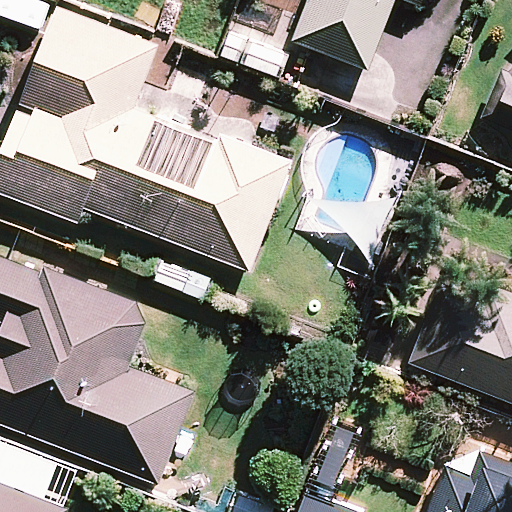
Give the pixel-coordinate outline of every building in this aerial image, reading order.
[(317,0),(300,47),(376,76),(405,1),(429,11),(433,0),(317,0)] [(92,215),(256,277),(298,169),(226,141),(224,147),(142,116),(166,52),(64,13),(0,180),(0,198),(86,231),(92,215)] [(489,123),(511,133),(511,77),(510,76),(489,123)] [(0,347),(0,425),(168,489),(203,398),(137,373),(153,330),(145,310),(51,274),(49,279),(3,262),(0,271),(0,324),(11,328),(3,348),(0,347)] [(448,288),(417,367),(511,404),(511,295),(496,290),(490,304),(448,288)] [(357,429),(321,413),(298,466),(334,482),(357,429)] [(479,479),(453,469),(436,511),(511,511),(511,464),(488,455),(479,479)] [(0,511),(67,511),(0,486),(0,511)] [(361,511),(304,489),(295,511),(361,511)]
